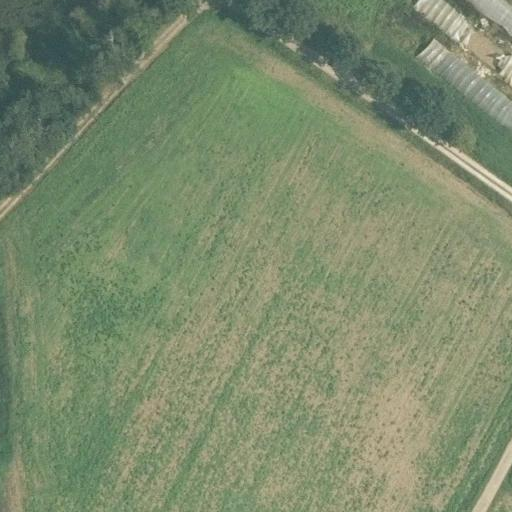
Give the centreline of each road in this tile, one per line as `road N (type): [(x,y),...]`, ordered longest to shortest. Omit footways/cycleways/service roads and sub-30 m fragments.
road 1 (track): [(226,0),(511,198)]
road 2 (track): [(181,0),(0,199)]
